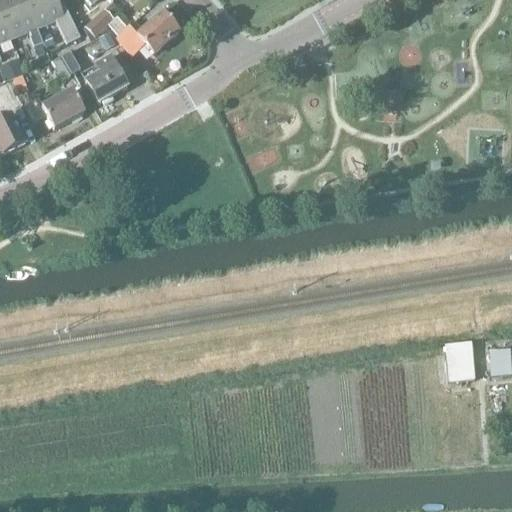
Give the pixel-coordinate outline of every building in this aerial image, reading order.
[(3,0),(0,1),(0,17),(11,42),(29,34),(31,39),(30,40),(34,50),(44,46),(38,31),(24,0),(3,0)] [(24,0),(38,31),(55,24),(66,48),(80,41),(62,5),(57,7),(53,0),(24,0)] [(86,29),(95,39),(108,27),(113,23),(104,13),(86,29)] [(115,41),(131,60),(145,48),(153,58),(179,34),(162,14),(141,33),(134,24),(126,31),(118,39),(115,41)] [(0,64),(0,62),(0,46),(11,42),(0,17),(0,64)] [(113,23),(108,27),(118,39),(126,31),(117,21),(114,24),(113,23)] [(50,65),(62,85),(71,79),(59,59),(50,65)] [(85,84),(98,107),(127,91),(114,68),(113,68),(109,60),(96,67),(101,75),(85,84)] [(0,113),(19,105),(9,84),(0,88),(0,113)] [(34,125),(46,119),(53,133),(84,116),(72,93),(42,110),(38,102),(25,109),(34,125)] [(0,121),(0,154),(2,158),(25,146),(10,116),(0,121)] [(486,355),(487,380),(508,380),(508,354),(486,355)]
